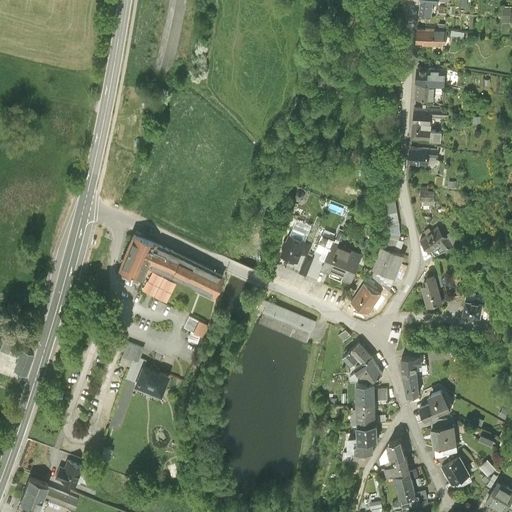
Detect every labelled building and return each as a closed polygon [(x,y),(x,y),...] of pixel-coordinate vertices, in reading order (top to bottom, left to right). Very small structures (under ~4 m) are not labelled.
[(438,1),(438,0),(420,0),(420,9),(432,11),(433,0),(438,1)] [(452,22),(451,29),(464,32),(466,25),(452,22)] [(416,39),(443,42),(445,26),(429,24),(429,26),(418,24),(416,39)] [(418,64),(417,79),(435,81),(444,81),(445,65),(430,64),(430,65),(418,64)] [(434,96),(435,81),(417,79),(416,94),(434,96)] [(426,106),(414,105),(412,134),(441,137),(442,128),(424,126),(424,120),(431,121),(431,112),(448,113),(449,106),(426,104),(426,106)] [(409,159),(427,161),(428,152),(438,153),(438,145),(422,144),(422,145),(411,144),(409,159)] [(421,196),(435,196),(436,186),(421,185),(421,196)] [(395,196),(383,198),(388,227),(387,229),(401,233),(400,225),(395,196)] [(298,259),(301,251),(306,241),(305,240),(306,240),(312,224),(297,217),(288,239),(285,241),(283,244),(285,247),(282,253),(298,259)] [(420,238),(430,250),(440,242),(447,250),(464,236),(456,227),(453,229),(454,231),(451,234),(449,231),(445,234),(438,225),(420,238)] [(320,256),(326,259),(333,242),(334,243),(335,240),(333,239),(335,234),(324,229),(316,248),(322,250),(320,256)] [(399,239),(401,233),(387,229),(385,235),(399,239)] [(172,249),(134,234),(121,266),(141,274),(144,269),(147,270),(151,268),(153,264),(166,269),(213,293),(223,274),(172,249)] [(404,255),(400,253),(404,241),(399,239),(385,235),(371,273),(389,291),(395,276),(403,279),(408,266),(401,263),(404,255)] [(312,243),(306,240),(305,240),(306,241),(301,251),(308,254),(312,243)] [(361,254),(334,243),(333,242),(326,259),(322,268),(350,280),(361,254)] [(306,273),(313,257),(307,254),(300,270),(306,273)] [(441,302),(434,276),(426,278),(428,284),(422,286),(425,297),(426,297),(428,306),(441,302)] [(351,302),(368,313),(381,294),(365,282),(351,302)] [(463,313),(480,315),(484,296),(475,295),(474,300),(465,299),(463,313)] [(265,309),(313,329),(317,321),(269,300),(265,309)] [(308,341),(313,329),(265,309),(260,320),(308,341)] [(200,321),(189,315),(184,326),(195,331),(200,321)] [(343,341),(351,333),(346,327),(337,334),(343,341)] [(14,367),(25,372),(33,350),(3,338),(0,346),(0,347),(19,355),(14,367)] [(346,353),(343,355),(352,364),(360,357),(362,362),(372,357),(359,341),(357,343),(353,339),(349,343),(352,347),(346,353)] [(124,376),(137,381),(143,365),(144,365),(146,359),(140,356),(144,347),(128,341),(119,362),(129,364),(124,376)] [(401,356),(402,371),(408,398),(420,395),(416,365),(425,364),(425,356),(401,356)] [(372,357),(362,362),(368,369),(374,380),(383,373),(372,357)] [(363,380),(374,380),(368,369),(362,362),(355,366),(363,380)] [(167,374),(144,365),(143,365),(137,381),(136,383),(155,390),(157,390),(159,390),(161,388),(162,387),(167,374)] [(357,383),(358,401),(375,401),(375,400),(374,387),(374,381),(357,383)] [(387,387),(374,387),(375,400),(388,399),(387,387)] [(449,410),(441,391),(432,395),(430,401),(431,403),(420,407),(425,420),(449,410)] [(358,401),(359,422),(375,421),(375,401),(358,401)] [(503,411),(498,419),(506,424),(511,415),(503,411)] [(484,423),(476,420),(473,426),(481,430),(484,423)] [(359,433),(359,438),(373,438),(378,438),(377,421),(375,421),(359,422),(359,433)] [(434,448),(436,448),(456,445),(454,425),(432,428),(434,448)] [(511,429),(505,427),(501,438),(511,442),(511,429)] [(373,450),(373,438),(359,438),(359,433),(350,433),(350,449),(352,449),(351,459),(366,462),(373,450)] [(479,442),(492,448),(494,441),(481,436),(479,442)] [(387,445),(391,458),(406,454),(401,437),(390,440),(387,445)] [(511,445),(503,441),(500,446),(509,451),(511,445)] [(380,455),(379,462),(391,458),(387,445),(380,455)] [(457,450),(456,445),(436,448),(438,455),(457,450)] [(391,463),(392,464),(393,472),(410,469),(406,454),(391,458),(392,462),(391,463)] [(469,475),(459,456),(443,464),(447,474),(449,473),(454,483),(469,475)] [(56,476),(75,484),(82,466),(68,460),(64,468),(60,466),(56,476)] [(99,466),(88,461),(85,468),(96,473),(99,466)] [(496,470),(488,461),(479,468),(488,478),(496,470)] [(387,474),(393,472),(392,464),(385,466),(387,474)] [(417,468),(410,469),(412,477),(419,476),(417,468)] [(416,494),(412,477),(410,469),(393,472),(396,481),(397,481),(399,488),(401,497),(416,494)] [(47,483),(29,477),(20,501),(38,508),(43,496),(74,508),(78,498),(47,486),(47,483)] [(494,505),(505,510),(511,497),(511,489),(507,487),(507,489),(498,484),(488,502),(494,505)] [(419,494),(416,494),(401,497),(401,498),(393,499),(393,507),(411,506),(428,503),(426,489),(419,490),(419,494)] [(382,497),(371,498),(371,506),(383,504),(382,497)]
